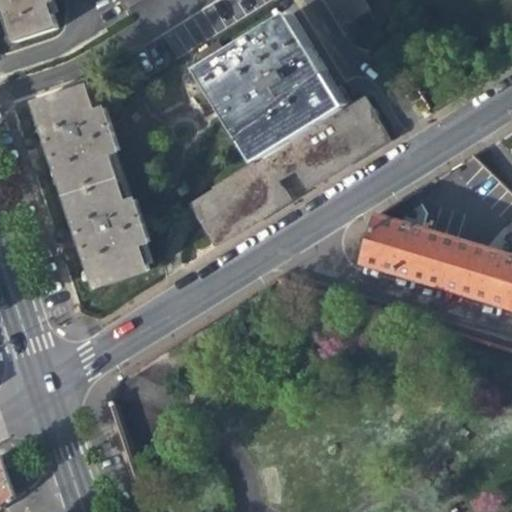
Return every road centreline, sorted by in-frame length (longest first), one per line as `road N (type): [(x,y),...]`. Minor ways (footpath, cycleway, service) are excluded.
road 1 (residential): [(263,252),(511,96)]
road 2 (residential): [(41,391),(263,252)]
road 3 (residential): [(263,252),(511,329)]
road 4 (tertiary): [(0,271),(41,391)]
